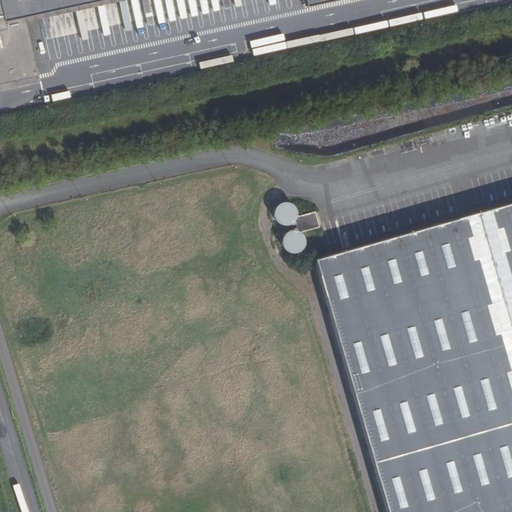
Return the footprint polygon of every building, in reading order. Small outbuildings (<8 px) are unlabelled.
[(0,0),(0,84),(11,82),(0,29),(0,22),(102,0),(305,0),(307,7),(339,0),(0,0)] [(280,223),(285,224),(290,222),(293,218),(295,213),(294,208),(291,204),(287,201),(281,201),(277,203),(273,207),(272,212),(273,217),(275,221),(280,223)] [(511,511),(511,201),(313,259),(385,511),(511,511)] [(294,217),(299,232),(318,226),(314,211),(294,217)] [(288,251),(293,252),(298,250),(301,246),(303,241),(302,236),(299,232),(294,229),(289,229),(284,231),(281,235),(280,240),(280,245),(283,249),(288,251)]
